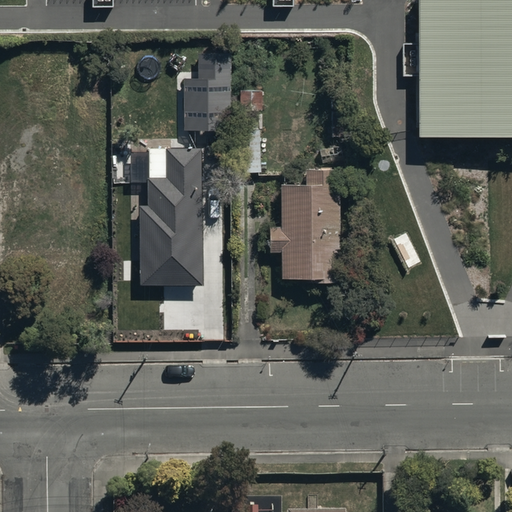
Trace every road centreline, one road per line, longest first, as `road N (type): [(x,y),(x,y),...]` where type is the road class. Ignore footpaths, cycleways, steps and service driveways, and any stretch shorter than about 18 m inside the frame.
road 1 (residential): [(264,406),(511,403)]
road 2 (residential): [(47,409),(264,406)]
